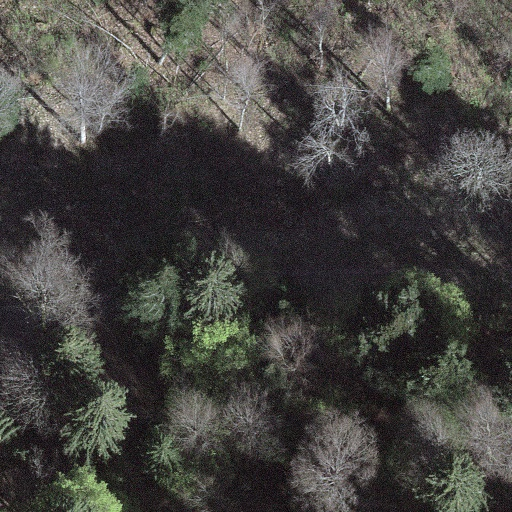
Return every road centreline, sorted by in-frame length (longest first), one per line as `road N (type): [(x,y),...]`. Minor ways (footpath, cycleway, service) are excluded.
road 1 (track): [(0,350),(511,283)]
road 2 (track): [(0,446),(183,325)]
